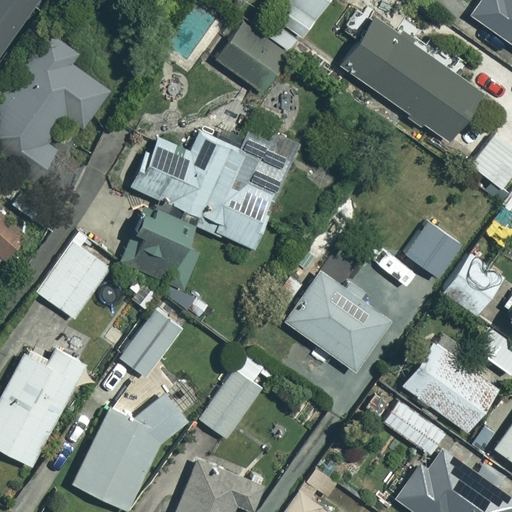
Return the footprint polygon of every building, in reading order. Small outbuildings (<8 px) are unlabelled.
[(0,0),(0,52),(37,0),(0,0)] [(328,0),(281,0),(262,26),(293,48),(328,0)] [(511,0),(479,0),(471,11),(511,40),(511,0)] [(360,37),(342,62),(394,100),(388,108),(443,148),(485,90),(366,2),(347,28),(360,37)] [(290,50),(244,18),(218,56),(263,88),(290,50)] [(79,52),(45,28),(0,93),(0,171),(29,191),(58,149),(49,142),(70,112),(84,121),(109,85),(73,61),(79,52)] [(472,152),(500,117),(487,107),(459,142),(472,152)] [(249,145),(202,127),(194,147),(161,134),(156,148),(149,145),(133,187),(205,215),(201,227),(221,235),(223,230),(259,243),(271,211),(267,210),(275,189),(237,174),(249,145)] [(511,170),(511,139),(500,129),(472,161),(499,185),(511,170)] [(135,226),(143,230),(137,242),(129,238),(120,259),(171,282),(200,219),(158,200),(154,209),(145,205),(135,226)] [(460,243),(428,220),(406,249),(438,273),(460,243)] [(0,247),(11,254),(21,237),(0,225),(0,247)] [(111,263),(74,237),(38,288),(75,314),(111,263)] [(506,273),(472,249),(444,288),(479,312),(506,273)] [(394,315),(322,265),(285,317),(357,367),(394,315)] [(148,374),(179,330),(169,323),(175,315),(158,303),(121,355),(148,374)] [(511,370),(511,337),(490,322),(474,346),(511,372),(511,370)] [(469,428),(500,384),(460,356),(468,345),(443,327),(404,382),(469,428)] [(87,360),(58,344),(51,357),(29,344),(0,396),(0,443),(31,461),(87,360)] [(262,386),(254,380),(260,371),(268,377),(275,367),(249,348),(200,415),(226,434),(262,386)] [(133,415),(111,404),(75,478),(130,505),(166,433),(189,416),(170,389),(133,415)] [(446,429),(399,397),(384,419),(432,451),(446,429)] [(511,421),(496,444),(511,455),(511,421)] [(511,511),(511,490),(450,446),(434,468),(422,459),(397,494),(421,511),(511,511)] [(266,482),(200,454),(174,511),(234,511),(238,503),(253,510),(266,482)] [(317,511),(326,500),(304,484),(282,511),(317,511)]
